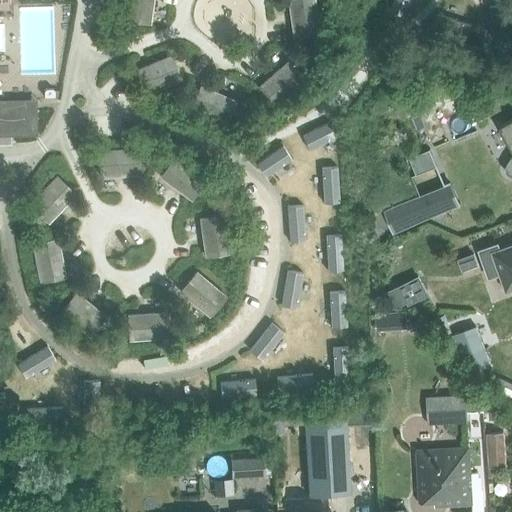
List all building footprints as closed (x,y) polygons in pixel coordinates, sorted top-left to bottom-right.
[(0,99),(0,135),(37,134),(36,98),(0,99)] [(511,176),(511,119),(499,126),(511,148),(511,156),(510,159),(505,167),(505,171),(507,174),(510,175),(511,176)] [(429,149),(408,158),(416,175),(437,165),(429,149)] [(451,182),(383,211),(393,233),(460,204),(451,182)] [(497,244),(479,251),(489,277),(500,273),(506,290),(511,287),(511,245),(499,250),(497,244)] [(405,311),(374,315),(375,329),(407,325),(405,311)] [(476,325),(455,334),(470,373),(483,368),(491,365),(485,348),(476,325)] [(482,395),(465,382),(467,408),(483,407),(482,395)] [(466,408),(465,395),(426,397),(427,423),(467,421),(466,408)] [(500,410),(482,395),(483,407),(483,411),(488,411),(500,410)] [(307,415),(307,423),(311,495),(352,493),(347,413),(307,415)] [(505,431),(488,432),(490,468),(507,467),(505,431)] [(473,505),(473,511),(472,472),(470,445),(461,446),(461,447),(417,449),(420,501),(421,501),(422,504),(436,503),(436,507),(473,505)] [(239,459),(231,460),(232,477),(240,477),(239,459)] [(472,472),(473,511),(484,511),(484,488),(482,489),(482,476),(480,476),(479,472),(472,472)] [(231,479),(222,480),(223,496),(232,495),(231,479)]
